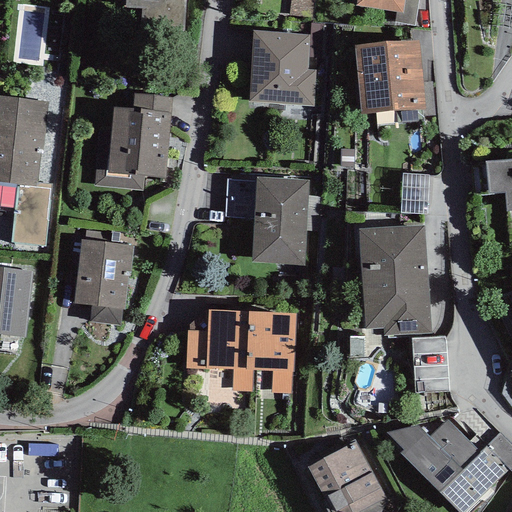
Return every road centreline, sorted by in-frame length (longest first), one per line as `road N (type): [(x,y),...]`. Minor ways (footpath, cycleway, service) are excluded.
road 1 (residential): [(223,0),(170,277),(136,350),(89,403),(40,415),(0,411)]
road 2 (residential): [(511,428),(481,393),(469,325),(440,0)]
